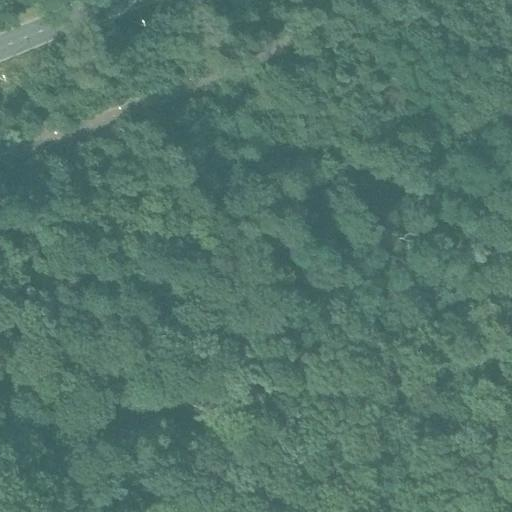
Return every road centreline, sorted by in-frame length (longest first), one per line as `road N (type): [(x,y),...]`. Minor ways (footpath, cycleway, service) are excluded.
road 1 (unknown): [(511,328),(447,353),(199,388),(57,395),(0,383)]
road 2 (primary): [(0,49),(126,0)]
